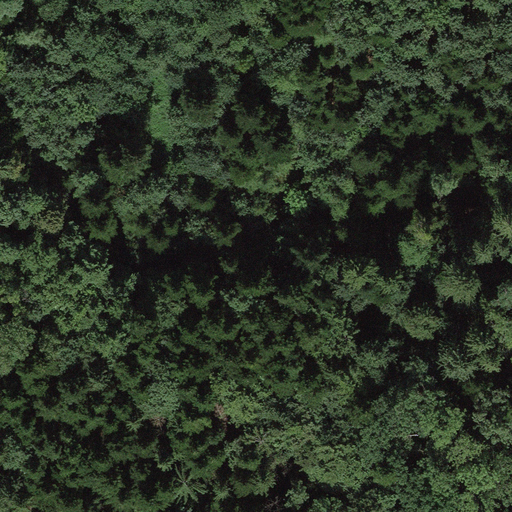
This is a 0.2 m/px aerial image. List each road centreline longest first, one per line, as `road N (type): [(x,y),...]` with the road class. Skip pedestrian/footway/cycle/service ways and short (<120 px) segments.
road 1 (track): [(511,172),(460,171),(0,290)]
road 2 (track): [(400,186),(413,310),(498,473)]
